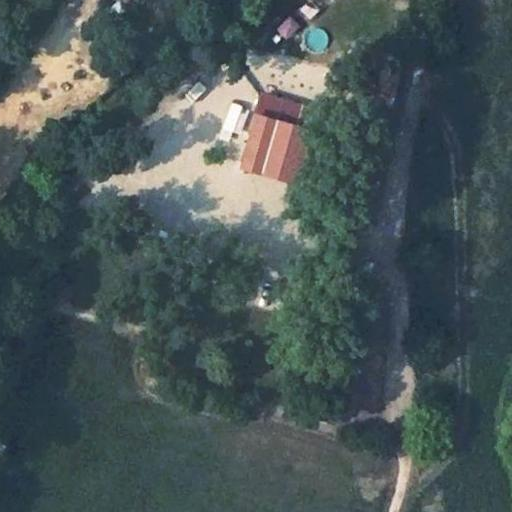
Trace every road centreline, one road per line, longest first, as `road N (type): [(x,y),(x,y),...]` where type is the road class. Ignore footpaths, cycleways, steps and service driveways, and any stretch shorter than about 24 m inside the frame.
road 1 (residential): [(419,0),(419,64),(391,230),(402,281)]
road 2 (track): [(402,281),(401,437),(391,511)]
